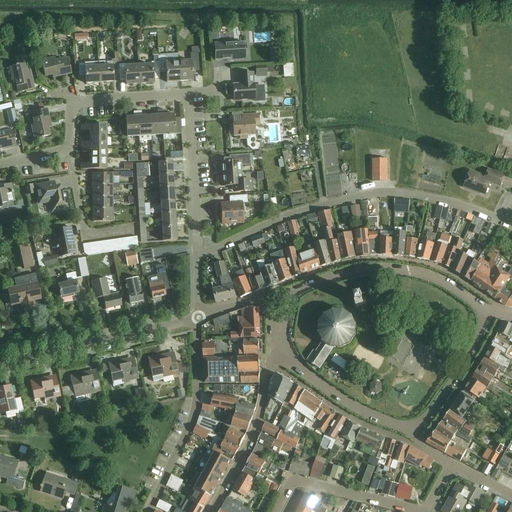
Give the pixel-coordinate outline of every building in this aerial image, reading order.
[(244,43),(229,44),(229,43),(213,44),(215,61),(234,59),(234,61),(245,60),(244,43)] [(280,60),(280,43),(272,44),(272,61),(280,60)] [(118,74),(117,59),(117,53),(110,54),(111,62),(98,63),(99,83),(113,82),(112,75),(118,74)] [(178,62),(179,82),(192,81),(191,69),(198,68),(197,53),(191,54),(190,54),(190,61),(178,62)] [(31,76),(28,77),(25,64),(28,64),(26,55),(15,58),(16,65),(9,67),(12,80),(15,79),(18,92),(34,89),(31,76)] [(179,82),(178,62),(165,63),(165,56),(157,56),(158,62),(158,71),(165,71),(166,83),(179,82)] [(286,71),(296,71),(295,57),(285,57),(286,71)] [(67,58),(54,61),(54,58),(40,61),(44,77),(57,74),(57,76),(70,73),(67,58)] [(139,85),(138,66),(125,67),(125,64),(121,65),(120,59),(117,59),(118,74),(119,82),(125,81),(125,86),(139,85)] [(159,79),(158,71),(158,62),(151,63),(151,65),(138,66),(139,85),(152,84),(152,80),(159,79)] [(85,84),(99,83),(98,63),(78,64),(78,77),(84,77),(85,84)] [(253,86),(253,84),(252,73),(238,74),(239,84),(232,85),(233,101),(253,99),(253,103),(264,102),(263,85),(253,86)] [(194,105),(203,107),(204,100),(196,98),(194,105)] [(21,109),(19,100),(12,101),(14,110),(21,109)] [(30,126),(33,139),(49,135),(46,122),(49,122),(46,109),(30,112),(33,125),(30,126)] [(6,111),(9,126),(15,124),(12,110),(6,111)] [(157,115),(149,116),(150,136),(162,135),(160,110),(156,110),(157,115)] [(164,110),(160,110),(162,135),(162,140),(175,139),(174,134),(180,134),(180,119),(180,118),(179,118),(173,119),(173,114),(164,115),(164,110)] [(133,117),(125,117),(126,137),(138,136),(136,112),(132,112),(133,117)] [(140,112),(136,112),(138,136),(138,141),(150,140),(150,136),(149,116),(140,116),(140,112)] [(258,143),(255,142),(254,135),(253,125),(258,125),(257,115),(241,116),(241,123),(232,124),(233,136),(239,136),(239,139),(245,139),(246,146),(251,150),(257,150),(257,148),(264,147),(259,143),(258,143)] [(89,137),(105,137),(105,126),(81,126),(81,131),(89,131),(89,137)] [(11,130),(0,132),(0,145),(1,145),(2,149),(15,145),(11,130)] [(81,148),(105,148),(105,137),(89,137),(89,143),(81,143),(81,148)] [(311,159),(309,146),(296,147),(297,157),(303,157),(303,159),(311,159)] [(89,159),(105,159),(105,148),(81,148),(81,152),(89,152),(89,159)] [(220,175),(241,173),(240,166),(250,165),(249,154),(229,156),(229,159),(229,162),(219,163),(220,175)] [(105,159),(89,159),(89,164),(81,164),(81,169),(105,169),(105,159)] [(387,182),(387,160),(372,160),(372,182),(387,182)] [(157,176),(172,175),(171,162),(157,163),(157,176)] [(13,168),(13,177),(25,178),(25,169),(13,168)] [(489,183),(499,187),(503,176),(488,170),(485,177),(469,171),(463,187),(485,195),(489,183)] [(112,186),(112,184),(112,177),(118,177),(118,173),(112,173),(112,174),(92,174),(92,186),(112,186)] [(241,173),(220,175),(221,186),(230,186),(231,192),(251,191),(251,180),(241,181),(241,173)] [(158,189),(173,188),(172,175),(157,176),(158,189)] [(59,187),(54,188),(53,183),(40,185),(41,187),(36,188),(38,203),(49,201),(51,210),(57,209),(57,211),(68,209),(65,192),(60,193),(59,187)] [(1,205),(14,201),(10,184),(2,185),(2,186),(0,187),(0,208),(2,208),(1,205)] [(112,198),(112,196),(112,189),(118,189),(118,184),(112,184),(112,186),(92,186),(92,198),(112,198)] [(159,202),(173,201),(173,188),(158,189),(159,202)] [(156,194),(145,196),(148,217),(160,216),(159,207),(158,207),(156,194)] [(112,210),(112,208),(112,201),(118,201),(118,196),(112,196),(112,198),(92,198),(92,210),(112,210)] [(220,204),(221,224),(231,224),(231,221),(242,221),(241,203),(247,203),(246,196),(228,197),(228,200),(229,203),(220,204)] [(395,207),(394,212),(407,213),(408,208),(409,201),(396,199),(395,207)] [(160,215),(174,214),(173,201),(159,202),(160,215)] [(440,221),(443,207),(436,206),(433,219),(440,221)] [(351,208),(353,217),(360,216),(359,207),(351,208)] [(443,207),(440,221),(445,222),(449,209),(443,207)] [(112,210),(92,210),(92,222),(112,222),(112,213),(118,213),(118,208),(112,208),(112,210)] [(330,210),(318,214),(320,221),(322,230),(323,230),(326,241),(331,263),(341,260),(337,240),(333,241),(330,230),(335,229),(333,224),(334,223),(330,210)] [(161,228),(175,227),(174,214),(160,215),(161,228)] [(318,214),(307,217),(309,224),(320,221),(318,214)] [(368,218),(368,228),(378,228),(377,217),(368,218)] [(480,221),(474,218),(470,227),(474,228),(477,227),(480,221)] [(287,223),(292,243),(300,241),(295,221),(287,223)] [(494,226),(488,223),(484,232),(490,235),(494,226)] [(175,227),(161,228),(162,242),(176,241),(175,227)] [(58,257),(75,254),(70,228),(53,231),(56,247),(55,247),(55,249),(56,248),(58,257)] [(367,230),(354,232),(355,238),(357,257),(370,256),(378,256),(377,241),(368,241),(368,240),(368,237),(367,230)] [(381,256),(392,256),(393,232),(381,232),(381,238),(380,238),(381,256)] [(393,240),(393,256),(404,257),(406,238),(406,232),(394,232),(393,240)] [(339,243),(343,260),(355,258),(351,241),(352,241),(351,233),(338,236),(339,243)] [(417,258),(429,261),(436,235),(427,233),(425,242),(421,241),(417,258)] [(430,261),(441,265),(448,242),(450,237),(441,234),(437,247),(435,246),(430,261)] [(262,235),(251,240),(253,247),(265,243),(262,235)] [(406,238),(404,257),(414,258),(418,240),(406,238)] [(450,269),(458,250),(462,240),(456,238),(452,247),(448,245),(441,265),(450,269)] [(326,241),(314,244),(316,250),(317,254),(321,267),(331,263),(326,241)] [(87,256),(96,255),(94,243),(82,245),(83,254),(87,256)] [(237,245),(240,253),(247,251),(243,243),(237,245)] [(16,247),(21,270),(33,267),(28,245),(16,247)] [(294,247),(284,250),(290,268),(293,277),(301,274),(299,268),(297,256),(294,247)] [(138,251),(140,263),(152,261),(150,249),(138,251)] [(316,250),(298,257),(300,266),(302,274),(321,267),(317,254),(316,250)] [(469,257),(472,253),(468,251),(465,255),(458,250),(450,269),(461,275),(469,257)] [(503,258),(491,250),(487,256),(491,259),(487,266),(489,267),(487,270),(482,267),(484,262),(481,260),(482,257),(480,256),(477,262),(480,264),(479,265),(480,265),(470,281),(482,290),(496,268),(497,267),(497,266),(503,258)] [(280,253),(270,256),(279,283),(293,277),(290,268),(287,269),(282,252),(280,253)] [(41,253),(36,255),(39,269),(44,267),(57,264),(55,256),(42,259),(41,253)] [(134,253),(125,255),(126,262),(136,260),(134,253)] [(480,264),(477,262),(476,262),(472,259),(475,255),(472,253),(469,257),(461,275),(470,281),(480,265),(479,265),(480,264)] [(231,256),(233,263),(241,261),(238,254),(231,256)] [(78,260),(81,278),(88,277),(85,259),(78,260)] [(262,276),(266,288),(279,283),(273,264),(265,267),(262,260),(257,262),(262,276)] [(235,298),(231,281),(224,262),(214,265),(217,277),(219,277),(222,288),(213,290),(216,302),(235,298)] [(157,276),(147,278),(148,284),(151,299),(165,296),(163,289),(168,288),(163,265),(155,267),(157,276)] [(107,268),(109,274),(115,272),(113,266),(107,268)] [(501,288),(503,288),(510,278),(511,279),(511,278),(511,268),(511,269),(507,275),(496,268),(482,290),(494,299),(501,288)] [(233,281),(241,298),(252,293),(243,270),(236,273),(238,279),(233,281)] [(57,285),(60,299),(73,296),(73,294),(78,293),(75,281),(76,281),(74,273),(65,275),(67,283),(57,285)] [(22,308),(33,305),(32,299),(40,298),(34,274),(13,279),(15,287),(7,289),(10,304),(21,302),(22,308)] [(259,291),(266,288),(262,276),(249,280),(254,292),(259,291)] [(118,294),(109,296),(104,279),(90,283),(94,300),(102,298),(105,310),(121,306),(118,294)] [(129,303),(129,304),(142,301),(137,279),(124,282),(126,294),(123,294),(125,304),(129,303)] [(501,288),(494,299),(504,306),(511,308),(511,295),(503,288),(501,288)] [(353,295),(355,306),(364,304),(361,294),(353,295)] [(239,333),(231,333),(231,339),(240,339),(242,338),(242,339),(243,339),(248,339),(248,338),(258,338),(258,337),(259,337),(259,308),(248,308),(242,309),(240,310),(242,317),(238,317),(238,323),(239,333)] [(333,348),(341,348),(350,343),(355,335),(356,325),(351,316),(343,310),(333,310),(323,314),(318,323),(317,333),(322,342),(319,347),(316,351),(313,349),(306,360),(312,364),(311,365),(313,366),(313,365),(319,369),(333,348)] [(212,321),(214,327),(230,322),(228,315),(212,321)] [(497,333),(509,338),(511,331),(511,325),(502,321),(497,333)] [(231,339),(229,340),(229,345),(238,344),(238,349),(239,355),(239,356),(258,355),(258,339),(248,339),(243,339),(242,339),(242,338),(240,339),(231,339)] [(489,347),(500,353),(511,359),(511,358),(511,347),(510,346),(510,347),(494,339),(489,347)] [(202,343),(203,357),(214,357),(214,343),(202,343)] [(498,356),(500,353),(489,347),(484,357),(502,367),(508,369),(511,370),(511,366),(504,363),(505,360),(498,356)] [(162,356),(147,359),(153,382),(163,380),(163,383),(173,381),(172,375),(178,374),(178,373),(176,364),(174,357),(163,360),(162,356)] [(204,371),(259,370),(259,356),(203,359),(204,371)] [(502,368),(502,367),(484,357),(477,368),(494,377),(498,370),(503,373),(505,370),(502,368)] [(134,363),(123,365),(122,360),(108,364),(112,381),(122,379),(123,383),(138,379),(134,363)] [(477,368),(471,378),(492,392),(495,388),(490,385),(494,377),(477,368)] [(259,370),(204,371),(205,384),(239,382),(241,382),(241,384),(259,384),(259,372),(259,370)] [(96,375),(86,378),(85,373),(70,377),(75,398),(100,392),(96,375)] [(271,383),(266,409),(269,410),(274,400),(282,405),(284,402),(293,384),(276,374),(271,383)] [(471,378),(464,389),(478,399),(485,388),(492,393),(492,392),(471,378)] [(44,379),(30,382),(34,399),(44,397),(44,401),(60,397),(56,380),(45,383),(44,379)] [(369,393),(375,395),(381,392),(380,385),(375,382),(369,385),(369,393)] [(285,416),(284,419),(289,421),(290,419),(295,410),(294,410),(304,391),(293,384),(284,402),(292,406),(291,409),(289,408),(285,416)] [(10,386),(0,388),(0,413),(0,414),(5,413),(6,417),(16,414),(23,413),(20,399),(13,400),(10,386)] [(464,389),(449,410),(462,419),(473,403),(477,406),(481,401),(478,399),(464,389)] [(281,431),(276,441),(291,447),(296,449),(299,439),(303,427),(305,424),(307,419),(311,421),(322,404),(305,391),(294,410),(295,410),(290,419),(289,421),(285,430),(284,433),(281,431)] [(211,407),(214,407),(225,410),(245,414),(253,416),(255,406),(246,403),(246,404),(238,402),(239,398),(232,398),(214,395),(211,407)] [(307,419),(305,424),(308,426),(310,424),(314,427),(316,425),(319,420),(320,422),(326,414),(328,416),(331,410),(322,404),(311,421),(307,419)] [(214,407),(211,407),(203,405),(202,410),(200,417),(210,420),(213,413),(214,407)] [(245,415),(245,414),(225,410),(224,413),(233,415),(234,415),(231,426),(247,431),(249,429),(252,417),(245,415)] [(320,422),(316,428),(324,434),(337,414),(331,410),(328,416),(326,414),(320,422)] [(449,410),(443,420),(459,431),(468,437),(475,428),(471,425),(462,419),(449,410)] [(23,414),(16,416),(19,428),(25,426),(23,414)] [(325,435),(324,437),(331,441),(328,449),(331,450),(336,438),(347,421),(337,414),(324,434),(325,435)] [(281,422),(278,427),(279,428),(285,430),(289,421),(284,419),(285,416),(284,416),(281,422)] [(218,422),(210,420),(200,417),(197,425),(208,431),(213,434),(218,422)] [(346,451),(350,453),(361,428),(348,421),(340,436),(350,442),(346,451)] [(469,443),(472,440),(458,431),(442,421),(435,430),(451,441),(455,435),(469,443)] [(265,423),(261,431),(275,437),(278,430),(265,423)] [(205,437),(208,431),(197,425),(196,425),(193,432),(205,437)] [(230,428),(224,439),(239,447),(245,435),(230,428)] [(380,460),(384,446),(382,445),(384,438),(361,428),(356,440),(363,444),(360,451),(376,458),(380,460)] [(426,443),(460,462),(466,450),(435,431),(426,443)] [(257,444),(263,447),(278,454),(287,459),(289,455),(288,455),(291,448),(260,434),(257,444)] [(214,447),(212,451),(214,452),(224,457),(230,460),(231,461),(240,447),(239,447),(224,439),(220,450),(214,447)] [(393,461),(399,443),(387,439),(384,446),(380,460),(379,462),(385,464),(384,466),(390,469),(393,461)] [(393,461),(390,469),(395,470),(398,463),(403,465),(409,447),(399,443),(393,461)] [(499,455),(504,447),(496,443),(492,450),(499,455)] [(258,458),(263,447),(257,444),(256,446),(252,454),(258,458)] [(422,466),(429,470),(434,461),(418,452),(409,447),(406,460),(420,468),(422,466)] [(206,455),(204,459),(225,470),(230,460),(224,457),(214,452),(211,458),(206,455)] [(492,453),(487,461),(493,464),(498,456),(492,453)] [(252,455),(245,467),(258,474),(263,466),(270,470),(272,465),(265,462),(252,455)] [(0,456),(0,475),(13,479),(18,462),(0,456)] [(498,465),(506,470),(511,461),(503,456),(498,465)] [(204,459),(203,462),(208,465),(205,470),(220,478),(225,470),(204,459)] [(288,472),(310,477),(313,465),(292,460),(288,472)] [(321,472),(324,465),(315,461),(313,465),(310,477),(318,479),(321,472)] [(281,462),(278,468),(284,470),(287,465),(281,462)] [(492,467),(486,463),(481,473),(487,476),(492,467)] [(330,477),(339,481),(343,469),(334,465),(330,477)] [(72,481),(79,483),(84,469),(76,467),(72,481)] [(245,467),(232,490),(246,498),(256,481),(255,480),(258,474),(245,467)] [(197,473),(195,476),(216,487),(220,478),(205,470),(202,475),(197,473)] [(340,481),(345,483),(349,474),(343,472),(340,481)] [(41,491),(63,499),(69,480),(47,473),(41,491)] [(172,475),(167,486),(177,492),(183,481),(172,475)] [(195,476),(193,479),(198,482),(195,488),(211,496),(216,487),(195,476)] [(409,476),(406,480),(414,486),(416,482),(409,476)] [(381,479),(377,489),(383,491),(386,481),(381,479)] [(266,480),(262,487),(268,490),(271,483),(266,480)] [(19,481),(16,488),(23,490),(25,483),(19,481)] [(383,491),(381,495),(384,495),(388,496),(395,498),(395,496),(398,487),(398,485),(386,481),(383,491)] [(398,487),(395,496),(409,500),(412,488),(398,485),(398,487)] [(467,485),(465,489),(458,485),(442,511),(459,511),(466,500),(478,507),(485,495),(467,485)] [(125,511),(128,504),(132,505),(136,492),(120,486),(114,506),(105,504),(102,511),(125,511)] [(194,488),(188,500),(204,508),(211,496),(195,488),(195,487),(194,488)] [(71,510),(75,511),(79,511),(84,499),(80,497),(81,495),(76,493),(71,510)] [(306,494),(300,505),(312,511),(313,511),(325,511),(327,511),(315,505),(318,500),(320,501),(322,497),(316,495),(314,498),(306,494)] [(164,495),(161,500),(167,503),(170,497),(166,496),(164,495)] [(183,505),(180,510),(182,511),(183,510),(186,511),(201,511),(204,508),(188,500),(184,498),(181,504),(183,505)] [(250,511),(227,498),(221,510),(224,511),(250,511)] [(346,500),(342,508),(348,511),(353,502),(346,500)] [(164,511),(167,511),(171,507),(159,501),(156,508),(164,511)] [(487,511),(497,511),(501,506),(493,502),(487,511)]
